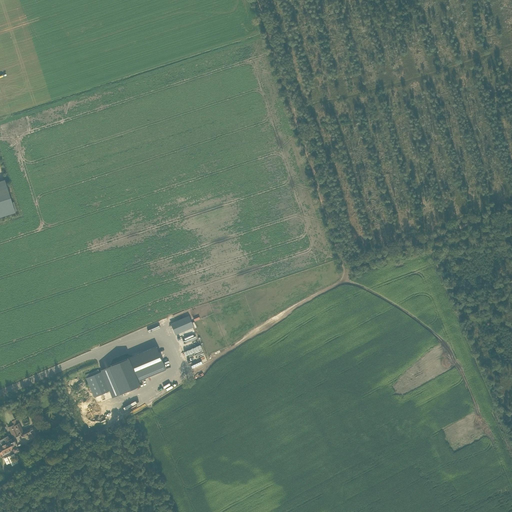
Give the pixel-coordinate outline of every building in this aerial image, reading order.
[(0,216),(14,212),(5,184),(0,186),(0,216)] [(156,347),(110,366),(120,389),(166,370),(156,347)] [(99,371),(111,399),(139,388),(127,361),(99,371)] [(86,378),(94,398),(110,391),(101,371),(86,378)] [(90,414),(99,412),(96,399),(92,400),(90,389),(84,390),(90,414)] [(55,403),(61,401),(57,390),(51,392),(55,403)] [(7,424),(15,420),(10,409),(2,413),(7,424)] [(8,427),(13,438),(20,434),(21,435),(20,435),(21,438),(30,434),(34,442),(40,439),(38,435),(36,436),(34,431),(35,430),(34,429),(34,428),(33,428),(32,428),(31,428),(29,429),(23,432),(19,423),(18,423),(16,419),(15,420),(7,424),(8,427)] [(0,456),(1,456),(2,458),(19,450),(14,441),(12,442),(11,439),(9,439),(8,436),(0,439),(0,456)]
